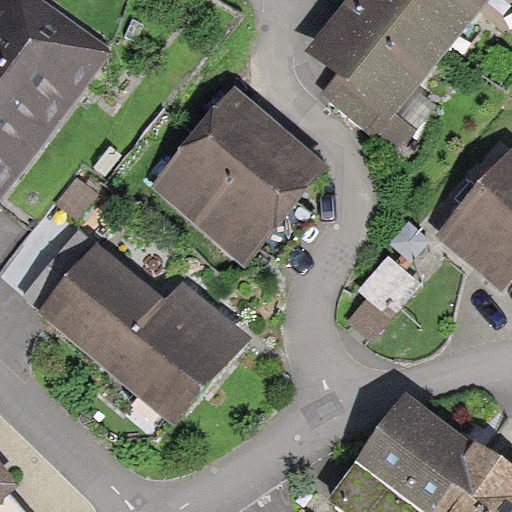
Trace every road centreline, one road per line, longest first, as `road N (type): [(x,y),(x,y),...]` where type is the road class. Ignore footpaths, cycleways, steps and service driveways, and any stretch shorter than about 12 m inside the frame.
road 1 (residential): [(339,411),(312,347),(308,280),(341,236),(342,189),(276,47),(302,0)]
road 2 (residential): [(142,511),(50,439),(0,378)]
road 3 (residential): [(339,411),(176,511)]
road 4 (residential): [(511,363),(430,379),(339,411)]
